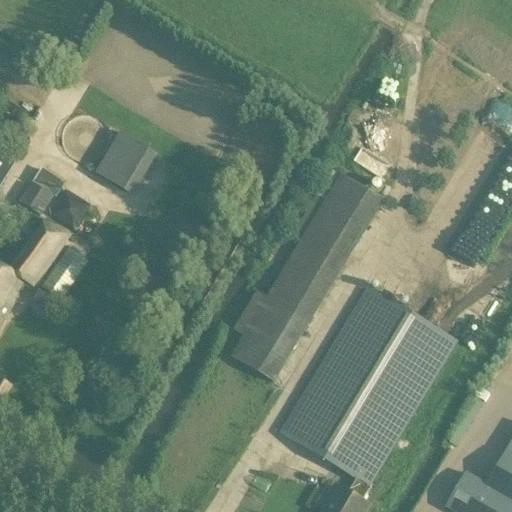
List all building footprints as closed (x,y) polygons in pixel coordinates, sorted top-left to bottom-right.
[(85,86),(109,86),(109,49),(85,49),(85,86)] [(122,133),(97,174),(126,191),(150,150),(122,133)] [(0,187),(13,165),(0,157),(0,187)] [(244,339),(232,359),(274,384),(384,202),(342,177),(341,178),(332,172),(297,231),(306,236),(267,301),(257,294),(234,332),(244,339)] [(32,185),(20,204),(42,219),(55,199),(57,200),(66,186),(56,180),(47,194),(32,185)] [(68,191),(55,217),(79,229),(92,203),(68,191)] [(34,288),(71,236),(48,220),(11,272),(0,266),(0,328),(26,283),(34,288)] [(69,247),(42,287),(62,301),(89,261),(69,247)] [(362,503),(371,488),(373,489),(459,345),(372,293),(281,436),(357,481),(349,495),(338,489),(324,511),(366,511),(369,507),(362,503)] [(0,399),(2,400),(10,385),(0,379),(0,399)] [(483,392),(478,399),(484,403),(489,395),(483,392)] [(511,511),(511,445),(484,495),(462,483),(447,509),(452,511),(511,511)]
